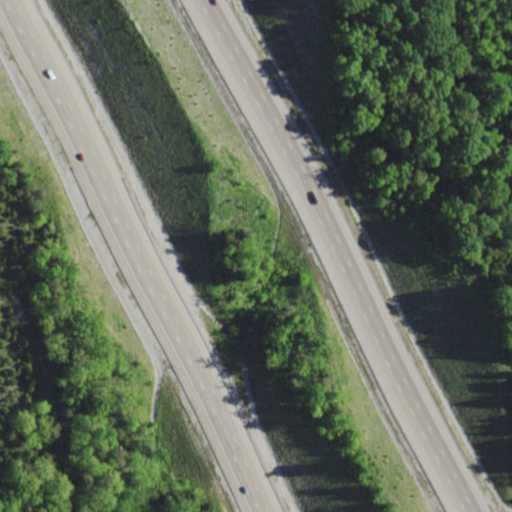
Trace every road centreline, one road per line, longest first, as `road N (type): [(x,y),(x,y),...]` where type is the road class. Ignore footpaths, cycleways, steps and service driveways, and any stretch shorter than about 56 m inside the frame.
road 1 (motorway): [(490,511),(232,0)]
road 2 (motorway): [(10,0),(259,511)]
